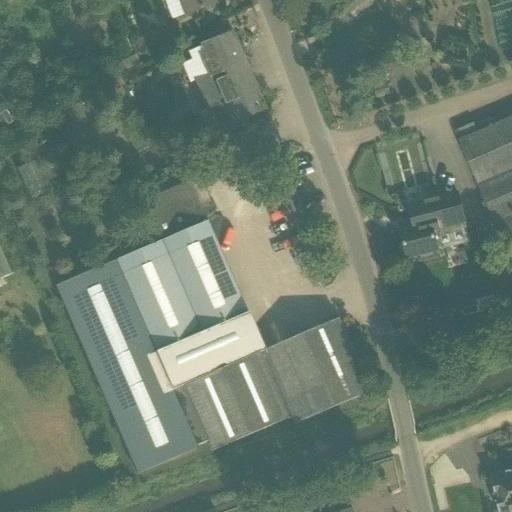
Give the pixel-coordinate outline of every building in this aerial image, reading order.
[(109,0),(76,0),(85,17),(111,4),(109,0)] [(178,0),(184,16),(215,5),(212,0),(178,0)] [(188,84),(193,82),(206,111),(213,107),(222,128),(263,111),(229,33),(200,45),(201,47),(187,54),(191,61),(181,66),(188,84)] [(149,57),(152,46),(140,43),(137,53),(149,57)] [(373,102),(389,96),(385,85),(369,90),(373,102)] [(33,90),(31,104),(30,116),(45,117),(47,106),(48,91),(33,90)] [(68,150),(97,134),(117,123),(100,93),(78,105),(65,111),(73,127),(60,134),(68,150)] [(0,104),(0,125),(10,119),(1,104),(0,104)] [(511,119),(477,135),(473,125),(454,133),(459,143),(511,266),(511,119)] [(19,168),(30,196),(48,190),(37,161),(19,168)] [(278,191),(292,185),(282,161),(268,166),(278,191)] [(261,349),(246,315),(208,226),(216,222),(217,218),(200,177),(181,185),(165,192),(173,210),(140,224),(150,247),(55,288),(137,476),(196,451),(195,447),(207,442),(211,451),(290,418),(293,417),(263,348),(261,349)] [(466,224),(459,194),(409,207),(412,221),(405,223),(400,231),(408,260),(439,252),(439,251),(470,244),(466,224)] [(0,280),(15,274),(0,240),(0,280)] [(70,260),(67,257),(62,257),(59,260),(59,264),(62,267),(66,267),(70,264),(70,260)] [(511,511),(511,470),(491,476),(495,494),(499,494),(501,501),(497,502),(499,511),(511,511)]
